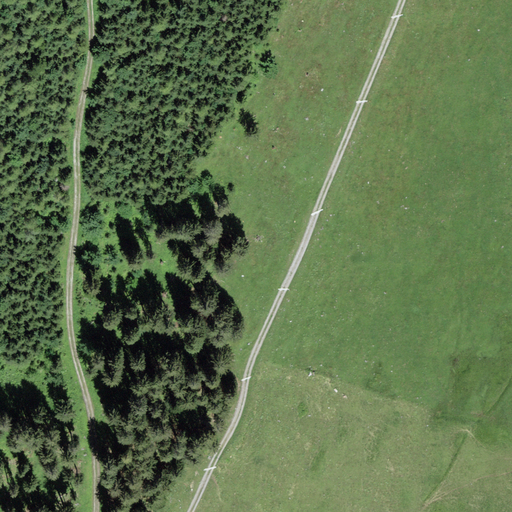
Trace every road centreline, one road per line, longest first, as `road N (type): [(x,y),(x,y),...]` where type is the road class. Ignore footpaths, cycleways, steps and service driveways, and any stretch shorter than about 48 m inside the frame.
road 1 (track): [(403,0),(254,354),(238,418),(192,511)]
road 2 (track): [(97,511),(96,422),(73,331),(71,286),(93,0)]
